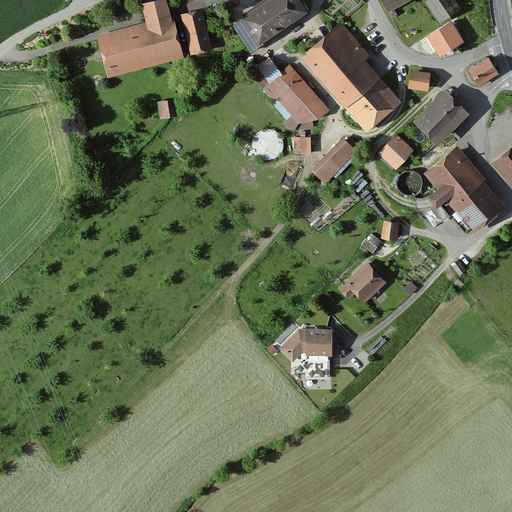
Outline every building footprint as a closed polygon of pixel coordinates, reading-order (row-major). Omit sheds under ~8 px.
[(157,0),(138,5),(143,24),(92,37),(104,78),(179,58),(163,0),(157,0)] [(249,53),(306,13),(296,0),(266,0),(229,26),(249,53)] [(383,0),(393,17),(398,14),(394,6),(405,0),(383,0)] [(427,0),(423,4),(438,22),(457,7),(451,0),(427,0)] [(202,11),(180,16),(189,55),(211,50),(202,11)] [(460,42),(448,22),(424,37),(436,56),(460,42)] [(367,57),(339,24),(299,57),(362,131),(397,102),(362,61),(367,57)] [(485,55),(466,70),(478,87),(498,72),(485,55)] [(288,135),(298,127),(317,122),(328,113),(290,67),(280,75),(267,60),(249,75),(266,95),(270,93),(291,119),(281,127),(288,135)] [(426,73),(408,72),(407,90),(424,91),(426,73)] [(410,121),(435,146),(466,114),(442,90),(410,121)] [(157,119),(177,116),(175,100),(155,103),(157,119)] [(270,162),(277,159),(281,153),(283,146),(281,139),(276,134),(269,131),(261,132),(255,137),(252,144),(252,151),(256,158),(262,161),(270,162)] [(377,154),(392,169),(410,150),(395,135),(377,154)] [(309,140),(292,139),(291,155),(308,156),(309,140)] [(310,171),(323,184),(354,153),(341,140),(310,171)] [(443,200),(450,208),(452,207),(473,232),(503,208),(482,183),(484,181),(455,146),(422,174),(435,189),(426,196),(434,207),(443,200)] [(511,148),(492,165),(511,188),(511,148)] [(411,196),(416,193),(420,189),(421,183),(420,177),(416,173),(410,171),(404,172),(399,176),(397,181),(397,187),(400,192),(405,195),(411,196)] [(397,222),(382,221),(381,239),(396,240),(397,222)] [(360,245),(373,254),(381,242),(371,235),(367,242),(364,240),(360,245)] [(384,281),(365,262),(343,284),(345,286),(339,291),(348,300),(353,295),(362,304),(384,281)] [(320,298),(326,304),(331,300),(325,294),(320,298)] [(291,362),(303,351),(304,355),(329,355),(328,328),(303,328),(303,330),(297,330),(278,348),(291,362)]
